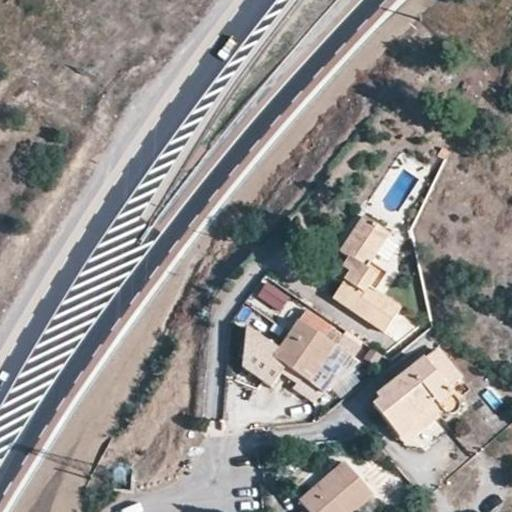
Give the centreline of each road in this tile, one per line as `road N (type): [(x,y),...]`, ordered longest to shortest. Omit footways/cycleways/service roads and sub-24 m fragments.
road 1 (primary): [(0,487),(153,257),(287,92),(379,0)]
road 2 (primary): [(259,0),(49,297),(0,390)]
